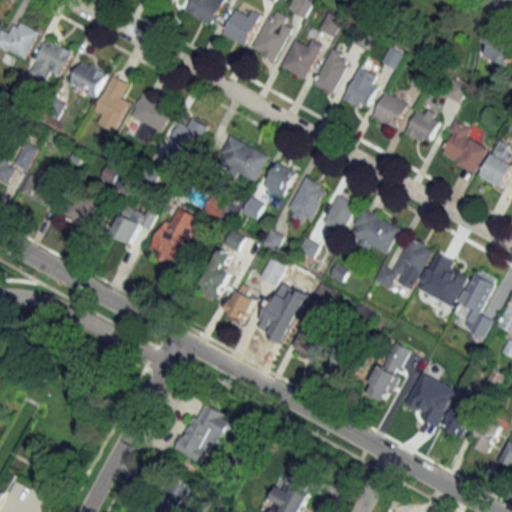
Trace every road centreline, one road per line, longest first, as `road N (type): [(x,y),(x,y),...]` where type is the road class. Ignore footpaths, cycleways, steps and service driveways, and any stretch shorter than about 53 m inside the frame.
road 1 (residential): [(492,511),(0,239)]
road 2 (residential): [(511,246),(65,0)]
road 3 (residential): [(84,511),(180,339)]
road 4 (residential): [(0,307),(61,320),(161,373)]
